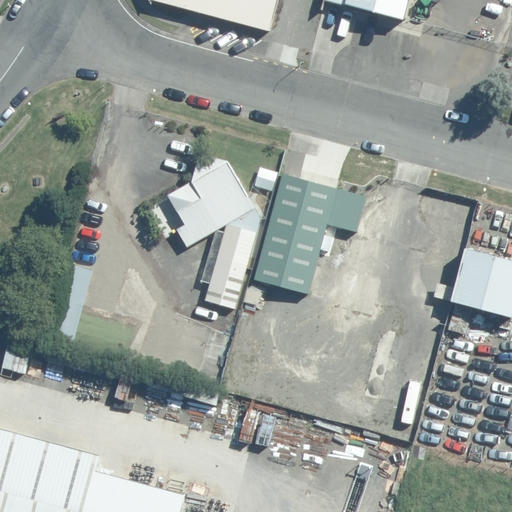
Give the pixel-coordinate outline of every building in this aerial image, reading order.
[(282,0),(180,0),(275,25),(282,0)] [(411,0),(366,0),(408,11),(411,0)] [(193,241),(257,203),(231,159),(198,179),(207,194),(176,212),(193,241)] [(281,174),(262,168),(256,186),(275,193),(281,174)] [(339,186),(287,172),(259,277),(311,291),(339,186)] [(261,232),(234,225),(214,302),(241,309),(261,232)] [(511,255),(471,245),(457,298),(511,312),(511,255)] [(381,315),(340,304),(319,381),(372,395),(390,328),(401,331),(407,311),(383,304),(381,315)] [(470,335),(475,313),(456,309),(451,330),(470,335)] [(237,338),(210,332),(199,380),(217,384),(222,362),(231,364),(237,338)] [(0,511),(124,511),(0,479),(0,511)]
